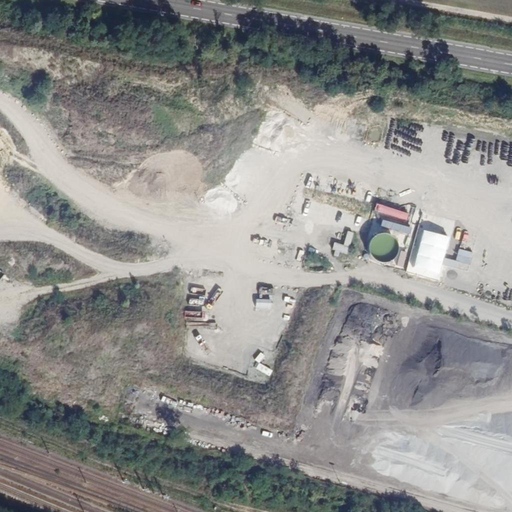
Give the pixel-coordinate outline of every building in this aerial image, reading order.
[(469,138),(468,143),(482,147),(483,142),(469,138)] [(392,218),(389,227),(408,234),(414,215),(378,203),(375,212),(392,218)] [(306,209),(291,207),(289,223),(304,224),(306,209)] [(339,224),(332,249),(309,249),(320,252),(338,252),(340,253),(360,253),(376,253),(366,250),(349,250),(349,249),(355,229),(355,227),(348,227),(339,224)] [(358,251),(365,253),(368,238),(361,237),(358,251)] [(197,322),(190,333),(201,340),(208,329),(197,322)] [(120,410),(128,412),(131,399),(124,397),(120,410)]
